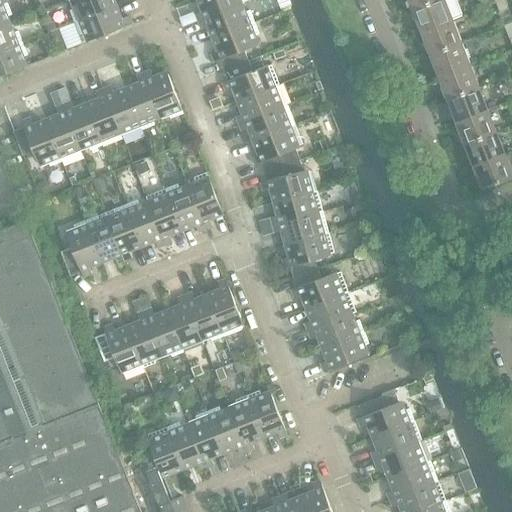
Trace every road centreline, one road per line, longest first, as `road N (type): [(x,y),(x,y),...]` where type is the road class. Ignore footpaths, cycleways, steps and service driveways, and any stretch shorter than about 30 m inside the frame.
road 1 (residential): [(511,197),(459,214),(372,0)]
road 2 (residential): [(242,243),(237,202),(169,29)]
road 3 (residential): [(322,445),(242,243)]
road 4 (residential): [(0,95),(169,29)]
road 5 (residential): [(93,301),(242,243)]
road 6 (residential): [(203,511),(196,493),(322,445)]
